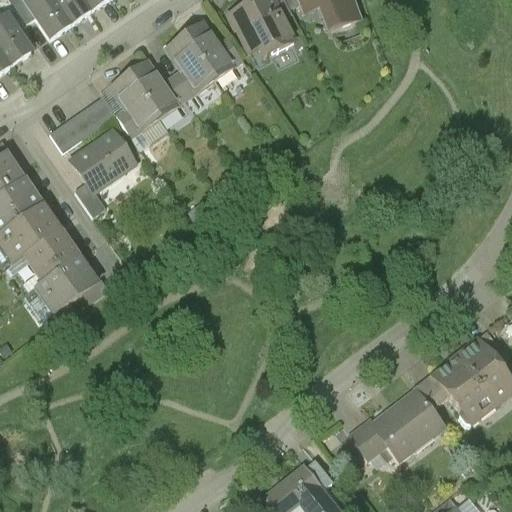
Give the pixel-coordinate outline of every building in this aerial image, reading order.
[(24,11),(16,0),(6,0),(4,2),(4,3),(24,32),(34,25),(24,11)] [(69,33),(46,0),(41,0),(24,11),(34,25),(49,47),(69,33)] [(46,0),(69,33),(89,19),(75,0),(46,0)] [(109,5),(105,0),(75,0),(89,19),(109,5)] [(279,0),(257,0),(256,1),(258,5),(267,1),(280,26),(291,21),(288,16),(279,0)] [(294,0),(279,0),(288,16),(299,12),(294,0)] [(294,0),(299,12),(302,20),(327,10),(336,35),(359,26),(349,0),(294,0)] [(258,5),(227,20),(238,41),(240,40),(247,55),(256,50),(263,65),(292,50),(280,26),(267,1),(258,5)] [(24,32),(4,3),(4,2),(0,5),(0,18),(5,25),(14,39),(24,32)] [(5,25),(0,28),(0,61),(9,74),(29,60),(14,39),(5,25)] [(215,52),(199,29),(182,42),(214,88),(232,75),(229,71),(215,52)] [(214,88),(182,42),(163,55),(193,97),(196,101),(214,88)] [(239,65),(225,45),(215,52),(229,71),(239,65)] [(0,80),(9,74),(0,61),(0,80)] [(144,68),(126,80),(158,127),(177,114),(174,110),(161,91),(144,68)] [(193,97),(180,78),(170,84),(183,104),(193,97)] [(158,127),(126,80),(108,93),(124,116),(138,136),(141,139),(158,127)] [(183,104),(170,84),(161,91),(174,110),(183,104)] [(101,104),(91,111),(104,130),(114,123),(101,104)] [(104,130),(91,111),(80,118),(93,137),(104,130)] [(138,136),(124,116),(114,123),(128,143),(138,136)] [(80,118),(70,126),(83,145),(93,137),(80,118)] [(83,145),(70,126),(59,133),(72,152),(83,145)] [(59,133),(49,140),(62,159),(72,152),(59,133)] [(111,140),(70,168),(85,190),(91,199),(93,198),(101,193),(102,194),(119,182),(114,176),(129,165),(111,140)] [(1,148),(0,148),(0,162),(4,160),(5,162),(9,159),(1,148)] [(0,162),(0,201),(22,187),(5,162),(4,160),(0,162)] [(0,201),(0,240),(40,213),(22,187),(0,201)] [(104,215),(93,198),(91,199),(85,190),(73,198),(92,224),(104,215)] [(225,195),(222,190),(211,197),(217,207),(231,198),(228,193),(225,195)] [(40,213),(0,240),(0,245),(16,268),(23,264),(58,240),(40,213)] [(202,223),(196,214),(187,220),(193,229),(202,223)] [(58,240),(23,264),(41,290),(76,266),(77,265),(58,239),(58,240)] [(41,290),(35,294),(52,320),(94,292),(76,266),(41,290)] [(502,363),(484,340),(474,348),(491,371),(502,363)] [(474,348),(445,369),(446,371),(433,381),(431,382),(447,403),(459,419),(458,420),(457,423),(464,431),(469,432),(476,426),(477,420),(476,418),(509,394),(506,391),(507,385),(504,380),(498,379),(491,371),(474,348)] [(10,362),(5,353),(0,356),(0,364),(2,367),(10,362)] [(431,380),(411,395),(413,398),(428,418),(447,403),(431,382),(433,381),(431,380)] [(413,398),(395,412),(398,417),(373,436),(371,437),(383,453),(395,470),(411,458),(408,455),(437,434),(439,437),(441,435),(428,418),(413,398)] [(368,429),(348,444),(364,467),(383,453),(371,437),(373,436),(368,429)] [(336,498),(319,476),(310,483),(327,505),(336,498)] [(307,481),(266,511),(332,511),(327,505),(310,483),(307,481)]
